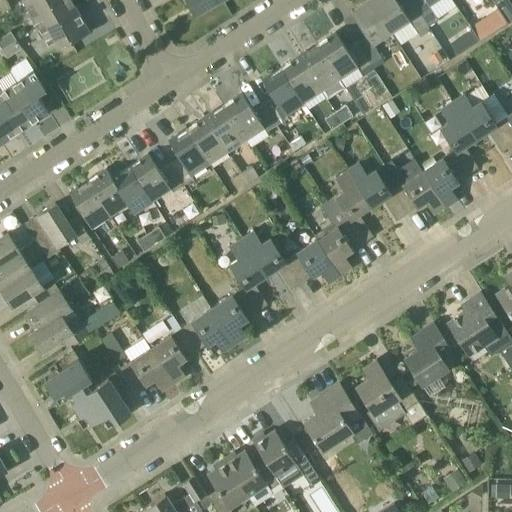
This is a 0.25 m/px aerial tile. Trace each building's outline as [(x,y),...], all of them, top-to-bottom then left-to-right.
[(0,3),(0,8),(2,12),(10,7),(6,0),(0,3)] [(47,0),(52,8),(66,0),(22,0),(28,10),(46,0),(47,0)] [(61,25),(79,14),(71,0),(66,0),(52,8),(47,0),(46,0),(28,10),(37,27),(56,16),(61,25)] [(217,0),(185,0),(193,14),(217,0)] [(366,0),(350,11),(366,36),(356,43),(369,63),(380,56),(372,43),(389,32),(369,0),(366,0)] [(404,12),(398,3),(396,0),(369,0),(389,32),(397,45),(427,26),(414,5),(404,12)] [(421,0),(414,5),(427,26),(437,19),(429,6),(437,0),(421,0)] [(497,9),(507,23),(511,19),(511,7),(506,0),(494,0),(492,2),(497,9)] [(61,47),(72,41),(89,31),(79,14),(61,25),(56,16),(37,27),(47,44),(56,39),(61,47)] [(469,30),(460,36),(467,47),(477,41),(469,30)] [(9,44),(16,40),(10,31),(3,36),(9,44)] [(356,66),(360,69),(369,63),(356,43),(346,49),(335,32),(317,44),(338,78),(356,66)] [(16,40),(9,44),(3,36),(0,37),(0,48),(6,57),(21,48),(16,40)] [(320,89),(338,78),(317,44),(299,56),(320,89)] [(429,56),(435,65),(443,60),(442,59),(437,51),(430,55),(429,56)] [(302,101),(320,89),(299,56),(280,68),(302,101)] [(380,56),(369,63),(373,69),(373,68),(384,62),(381,57),(380,56)] [(45,89),(34,72),(26,60),(10,70),(16,81),(28,99),(20,104),(32,122),(48,111),(37,94),(45,89)] [(373,69),(369,63),(360,69),(366,81),(376,74),(373,69)] [(284,113),(302,101),(280,68),(262,80),(273,97),(263,103),(276,124),(287,117),(284,113)] [(415,83),(422,94),(431,88),(425,77),(415,83)] [(32,122),(20,104),(28,99),(16,81),(0,91),(12,109),(4,115),(15,132),(32,122)] [(12,109),(0,91),(0,142),(15,132),(4,115),(12,109)] [(263,103),(253,110),(242,93),(223,105),(245,138),(263,127),(266,131),(276,124),(263,103)] [(511,145),(496,121),(495,122),(481,100),(472,106),(464,93),(451,101),(475,137),(487,130),(501,152),(511,145)] [(463,145),(475,137),(451,101),(440,109),(448,121),(440,127),(452,145),(449,147),(466,174),(477,167),(463,145)] [(227,150),(245,138),(223,105),(205,117),(208,121),(227,150)] [(334,112),(341,122),(352,115),(345,105),(334,112)] [(511,111),(496,121),(511,145),(511,144),(511,111)] [(331,129),(341,122),(334,112),(325,118),(331,129)] [(227,150),(208,121),(205,117),(187,129),(209,162),(227,150)] [(190,174),(209,162),(187,129),(168,141),(179,157),(169,164),(182,185),(193,178),(190,174)] [(345,139),(336,137),(333,149),(341,151),(345,139)] [(449,186),(466,174),(449,147),(444,151),(446,154),(422,170),(445,206),(457,198),(449,186)] [(169,164),(159,170),(148,154),(130,165),(152,199),(170,187),(173,192),(182,185),(169,164)] [(308,154),(300,159),(304,165),(312,160),(308,154)] [(433,213),(445,206),(422,170),(413,157),(397,167),(391,158),(375,169),(390,191),(392,189),(407,213),(425,201),(433,213)] [(407,213),(392,189),(390,191),(375,169),(366,174),(359,162),(347,170),(370,206),(382,198),(396,220),(407,213)] [(134,210),(152,199),(130,165),(112,177),(134,210)] [(241,172),(248,182),(258,176),(252,166),(241,172)] [(134,210),(112,177),(107,169),(88,181),(109,214),(127,202),(133,211),(134,210)] [(358,213),(370,206),(347,170),(335,178),(343,190),(334,195),(349,218),(346,220),(361,243),(372,235),(358,213)] [(237,190),(248,182),(241,172),(231,179),(237,190)] [(293,178),(284,172),(278,182),(287,188),(293,178)] [(90,226),(109,214),(88,181),(69,193),(90,226)] [(344,254),(361,243),(346,220),(349,218),(334,195),(319,204),(335,227),(317,239),(339,274),(351,266),(344,254)] [(67,222),(66,219),(55,203),(36,215),(56,246),(75,234),(81,243),(90,237),(76,216),(67,222)] [(267,214),(272,217),(277,213),(277,207),(271,204),(266,207),(267,214)] [(226,223),(226,221),(223,213),(212,217),(214,224),(214,226),(226,223)] [(59,249),(56,246),(36,215),(33,217),(46,237),(37,243),(47,257),(59,249)] [(37,243),(46,237),(33,217),(24,222),(37,243)] [(154,244),(165,237),(158,227),(148,234),(154,244)] [(284,260),(270,237),(261,243),(253,231),(241,238),(265,274),(276,266),(291,288),(302,281),(287,258),(284,260)] [(0,263),(19,251),(18,250),(8,233),(0,238),(0,263)] [(144,251),(154,244),(148,234),(137,240),(144,251)] [(253,282),(265,274),(241,238),(229,246),(237,258),(229,264),(244,286),(241,288),(256,311),(267,304),(253,282)] [(327,282),(339,274),(317,239),(287,258),(302,281),(319,270),(327,282)] [(111,257),(118,267),(128,260),(122,250),(111,257)] [(0,287),(30,268),(19,251),(0,263),(0,287)] [(98,263),(102,269),(109,265),(104,259),(98,263)] [(58,287),(47,294),(30,268),(0,287),(0,288),(12,306),(22,299),(28,308),(59,288),(58,287)] [(511,271),(508,274),(511,279),(511,283),(496,293),(511,317),(511,271)] [(60,314),(71,306),(59,288),(28,308),(33,317),(28,321),(34,329),(60,314)] [(238,323),(256,311),(241,288),(212,307),(234,342),(246,335),(238,323)] [(511,340),(511,339),(492,309),(481,292),(466,302),(469,307),(448,322),(470,355),(484,345),(490,355),(511,340)] [(41,351),(58,340),(60,338),(66,347),(91,331),(87,326),(85,327),(71,306),(60,314),(34,329),(29,332),(41,351)] [(222,350),(234,342),(212,307),(187,323),(179,311),(173,315),(181,327),(180,328),(195,351),(214,338),(222,350)] [(453,351),(445,339),(434,322),(411,337),(418,348),(404,357),(423,385),(449,368),(442,358),(453,351)] [(177,363),(195,351),(180,328),(150,348),(173,382),(185,375),(177,363)] [(161,390),(173,382),(150,348),(119,368),(133,389),(152,377),(161,390)] [(90,377),(76,356),(75,355),(71,358),(66,361),(62,363),(58,366),(55,362),(47,366),(52,373),(43,379),(58,402),(67,396),(70,401),(91,387),(86,380),(90,377)] [(391,382),(387,376),(376,360),(364,368),(370,377),(356,386),(371,409),(367,412),(378,429),(404,412),(412,423),(426,414),(401,376),(391,382)] [(111,380),(117,376),(114,372),(108,375),(111,380)] [(114,385),(111,380),(108,375),(91,387),(70,401),(80,416),(76,418),(82,428),(101,416),(107,425),(130,410),(124,402),(131,397),(126,390),(120,394),(117,389),(114,385)] [(114,385),(120,381),(117,376),(111,380),(114,385)] [(117,389),(123,385),(120,381),(114,385),(117,389)] [(372,432),(351,400),(340,383),(320,396),(323,400),(314,405),(318,412),(303,421),(323,451),(350,434),(356,443),(372,432)] [(120,394),(126,390),(123,385),(117,389),(120,394)] [(317,475),(306,458),(295,441),(286,447),(274,429),(265,435),(263,432),(252,439),(267,462),(274,475),(294,462),(303,473),(308,481),(310,480),(317,475)] [(257,468),(255,466),(244,449),(236,455),(234,451),(223,459),(248,496),(253,504),(263,498),(272,492),(283,487),(274,475),(267,462),(257,468)] [(460,460),(467,472),(481,464),(474,452),(460,460)] [(230,511),(229,509),(248,496),(223,459),(213,465),(215,469),(207,474),(217,489),(207,495),(217,511),(230,511)] [(443,478),(451,491),(466,481),(457,468),(443,478)] [(182,482),(189,494),(194,501),(205,494),(193,475),(182,482)] [(319,479),(317,475),(310,480),(312,484),(319,479)] [(510,484),(495,484),(495,498),(510,498),(510,484)] [(482,485),(481,485),(470,491),(482,497),(482,485)] [(352,488),(336,498),(344,510),(360,500),(352,488)] [(177,511),(185,507),(180,499),(172,505),(165,493),(138,511),(177,511)] [(206,496),(195,503),(200,510),(210,503),(206,496)]
